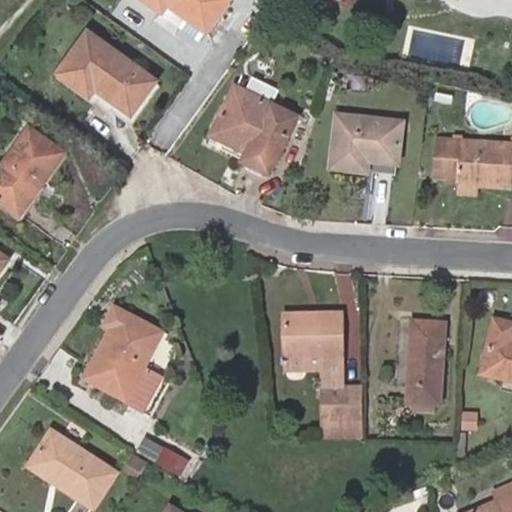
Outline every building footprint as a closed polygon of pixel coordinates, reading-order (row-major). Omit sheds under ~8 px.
[(227,0),(147,0),(163,11),(168,4),(206,32),(227,0)] [(154,81),(89,33),(60,73),(89,95),(95,87),(131,114),(154,81)] [(296,117),(236,87),(212,134),(247,152),(243,161),(268,174),(296,117)] [(401,124),(338,117),(331,167),(395,174),(401,124)] [(62,154),(30,129),(1,168),(0,166),(0,202),(18,216),(62,154)] [(460,167),(459,183),(479,185),(511,186),(511,143),(461,140),(461,148),(460,167)] [(450,166),(460,167),(461,148),(451,148),(450,166)] [(479,185),(459,183),(458,191),(478,193),(479,185)] [(126,398),(128,394),(144,363),(160,333),(115,308),(107,324),(113,328),(86,378),(126,398)] [(323,438),(363,437),(363,388),(341,388),(339,314),(315,315),(316,323),(286,324),(286,377),(324,377),(323,438)] [(286,316),(286,324),(316,323),(315,315),(286,316)] [(445,322),(412,320),(407,401),(413,402),(413,411),(433,412),(434,403),(439,403),(445,322)] [(511,338),(511,324),(495,320),(482,371),(511,378),(511,340),(511,341),(511,338)] [(167,375),(144,363),(128,394),(151,406),(167,375)] [(52,431),(33,460),(62,480),(59,485),(93,507),(116,472),(52,431)] [(130,455),(124,465),(138,474),(144,464),(130,455)] [(30,466),(59,485),(62,480),(33,460),(30,466)] [(134,480),(138,474),(124,465),(120,471),(134,480)] [(511,511),(511,485),(496,492),(499,500),(472,511),(511,511)]
